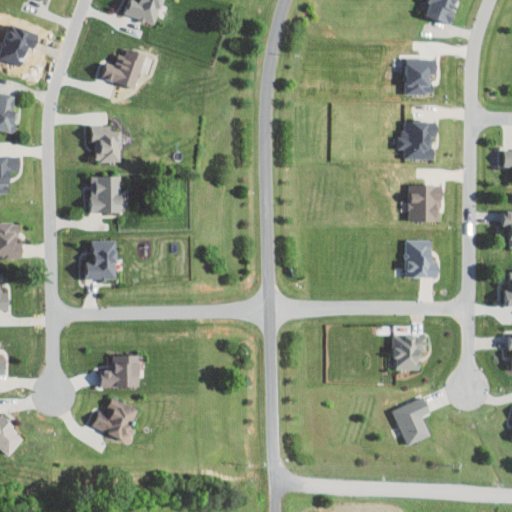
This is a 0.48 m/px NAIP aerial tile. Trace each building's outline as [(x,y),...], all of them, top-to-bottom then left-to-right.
[(154,0),(110,0),(108,6),(145,18),(150,1),(154,2),(154,0)] [(445,19),(451,0),(419,0),(416,9),(445,19)] [(136,47),(117,42),(115,50),(103,47),(101,55),(90,52),(85,71),(127,82),(136,47)] [(0,125),(5,127),(12,91),(0,88),(0,125)] [(391,153),(427,153),(427,117),(391,117),(391,153)] [(112,125),(103,125),(103,120),(82,120),(83,155),(112,155),(112,125)] [(511,176),(511,144),(493,145),(493,161),(500,160),(500,177),(511,176)] [(0,186),(4,187),(4,165),(12,165),(12,151),(0,150),(0,186)] [(79,170),(79,208),(116,207),(116,189),(112,189),(111,170),(79,170)] [(433,217),(433,180),(398,179),(398,205),(400,205),(400,216),(433,217)] [(511,205),(495,206),(495,242),(511,242),(511,205)] [(0,252),(11,253),(12,217),(0,216),(0,252)] [(73,273),(107,272),(106,256),(110,256),(110,244),(106,244),(106,234),(79,235),(80,257),(72,257),(73,273)] [(433,272),(433,258),(426,258),(427,235),(396,234),(395,271),(433,272)] [(511,300),(511,264),(500,264),(499,284),(493,284),(492,300),(511,300)] [(511,364),(511,328),(495,329),(495,365),(511,364)] [(383,363),(416,364),(416,330),(384,329),(383,363)] [(92,382),(131,382),(132,350),(100,349),(100,362),(92,362),(92,382)] [(132,405),(101,389),(92,406),(87,403),(79,419),(115,437),(132,405)] [(398,440),(422,429),(413,410),(423,406),(416,390),(382,404),(398,440)] [(511,436),(511,398),(506,397),(501,418),(505,419),(501,434),(511,436)] [(0,449),(1,450),(17,430),(0,416),(0,449)]
